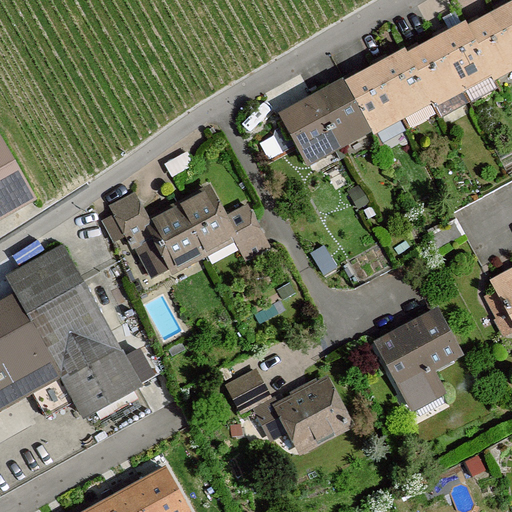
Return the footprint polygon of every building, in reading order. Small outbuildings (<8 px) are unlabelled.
[(511,2),(462,27),(490,84),(511,72),(511,2)] [(487,82),(460,26),(404,54),(431,109),(487,82)] [(401,54),(340,84),(368,140),(429,111),(401,54)] [(275,115),(303,169),(366,136),(338,83),(275,115)] [(0,225),(41,203),(4,137),(0,139),(0,225)] [(252,263),(276,250),(254,208),(233,219),(216,188),(153,221),(140,195),(115,208),(120,217),(108,223),(119,244),(132,237),(139,250),(142,248),(158,278),(175,269),(178,275),(241,242),(252,263)] [(0,416),(67,379),(90,420),(142,391),(149,404),(179,387),(171,373),(146,387),(67,248),(13,279),(22,294),(0,306),(0,416)] [(511,275),(497,284),(511,311),(511,275)] [(445,307),(379,341),(416,413),(453,395),(442,372),(471,357),(445,307)] [(261,372),(232,387),(246,416),(276,400),(261,372)] [(359,427),(334,380),(324,385),(322,383),(299,395),(300,397),(287,404),(284,398),(259,411),(276,443),(294,433),(306,455),(359,427)] [(198,511),(178,468),(82,511),(198,511)]
